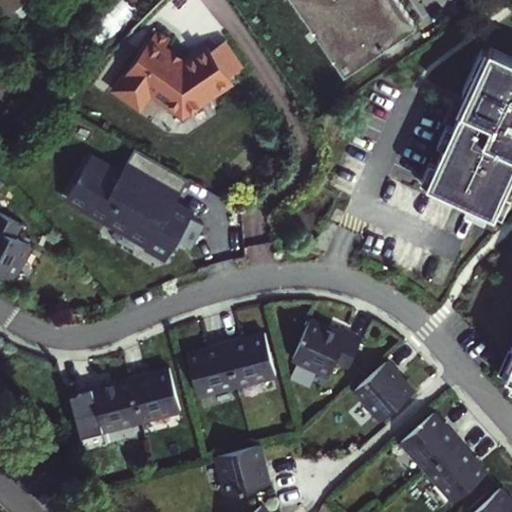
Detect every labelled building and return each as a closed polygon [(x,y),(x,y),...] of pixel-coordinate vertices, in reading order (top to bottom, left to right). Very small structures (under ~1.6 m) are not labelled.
[(101,43),(134,12),(122,0),(116,0),(87,28),(101,43)] [(408,0),(304,0),(351,70),(423,22),(408,0)] [(170,38),(155,29),(150,36),(146,32),(135,46),(139,50),(112,87),(137,106),(148,91),(175,119),(225,86),(221,80),(236,71),(218,44),(203,54),(199,50),(181,63),(162,48),(170,38)] [(511,52),(493,44),(492,48),(485,45),(467,86),(473,89),(458,124),(451,121),(442,141),(449,144),(441,161),(434,159),(425,179),(431,184),(437,186),(434,194),(454,204),(458,196),(473,202),(470,210),(490,220),(493,212),(499,215),(508,217),(511,207),(511,193),(510,192),(511,187),(511,52)] [(4,125),(19,140),(60,101),(45,86),(4,125)] [(123,171),(93,155),(66,203),(147,249),(145,254),(167,264),(177,243),(192,250),(204,226),(190,218),(194,211),(177,202),(182,194),(129,163),(123,171)] [(13,232),(0,225),(0,287),(2,288),(21,252),(6,244),(13,232)] [(357,345),(306,322),(285,370),(322,386),(330,369),(343,375),(357,345)] [(228,339),(214,343),(226,387),(265,377),(254,335),(228,341),(228,339)] [(226,387),(214,343),(200,347),(201,348),(175,355),(187,397),(226,387)] [(413,396),(385,365),(348,398),(375,429),(413,396)] [(134,376),(119,380),(120,382),(131,424),(170,414),(159,372),(134,378),(134,376)] [(131,424),(120,382),(83,391),(83,389),(68,393),(68,395),(60,397),(61,402),(74,455),(97,450),(93,434),(131,424)] [(443,510),(480,476),(425,416),(389,448),(443,510)] [(252,450),(210,461),(220,500),(264,488),(261,474),(258,475),(252,450)] [(511,511),(493,492),(471,511),(511,511)]
